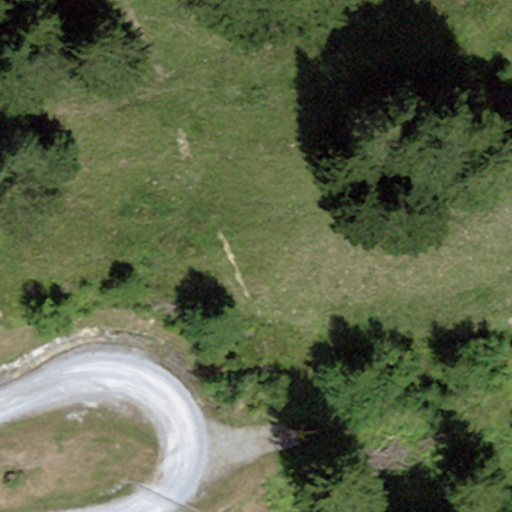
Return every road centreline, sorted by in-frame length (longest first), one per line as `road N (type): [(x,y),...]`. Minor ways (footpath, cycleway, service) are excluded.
road 1 (track): [(138,511),(171,482),(180,455),(181,415),(156,392),(124,378),(86,378),(0,413)]
road 2 (track): [(180,455),(370,415)]
